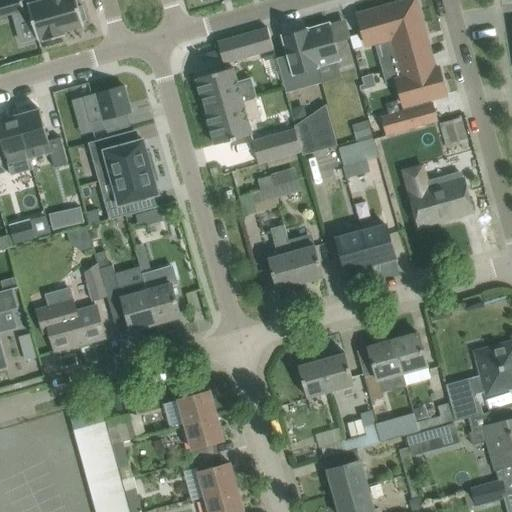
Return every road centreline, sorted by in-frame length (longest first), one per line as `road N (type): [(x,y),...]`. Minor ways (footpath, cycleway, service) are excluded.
road 1 (residential): [(245,342),(511,278)]
road 2 (residential): [(511,228),(445,0)]
road 3 (residential): [(50,392),(245,342)]
road 4 (residential): [(245,342),(187,155)]
road 5 (residential): [(289,511),(245,342)]
road 6 (residential): [(0,80),(119,47)]
road 7 (residential): [(157,36),(187,155)]
